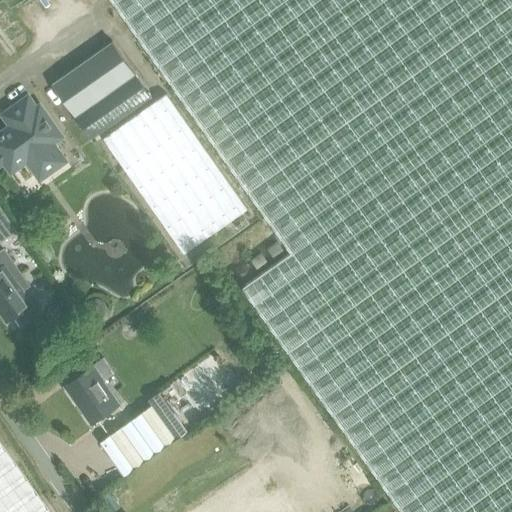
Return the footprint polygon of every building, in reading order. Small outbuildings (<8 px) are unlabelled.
[(511,511),(511,0),(114,0),(293,250),(244,285),(287,345),(405,511),(511,511)] [(63,76),(53,84),(63,98),(77,117),(93,138),(152,95),(137,74),(113,41),(63,76)] [(166,93),(103,138),(184,253),(247,208),(166,93)] [(0,165),(4,163),(10,171),(26,160),(39,178),(63,161),(50,143),(59,137),(39,108),(36,111),(27,99),(11,110),(19,122),(0,135),(0,165)] [(0,204),(0,243),(18,230),(0,204)] [(0,313),(7,323),(15,317),(22,326),(39,314),(32,305),(32,303),(23,291),(30,286),(12,261),(4,250),(0,252),(0,313)] [(93,366),(65,387),(91,424),(120,403),(103,380),(114,373),(104,359),(93,366)] [(151,405),(101,443),(125,477),(187,431),(159,392),(148,400),(151,405)] [(0,511),(49,511),(0,443),(0,511)] [(110,491),(101,496),(110,511),(113,511),(120,508),(110,491)]
